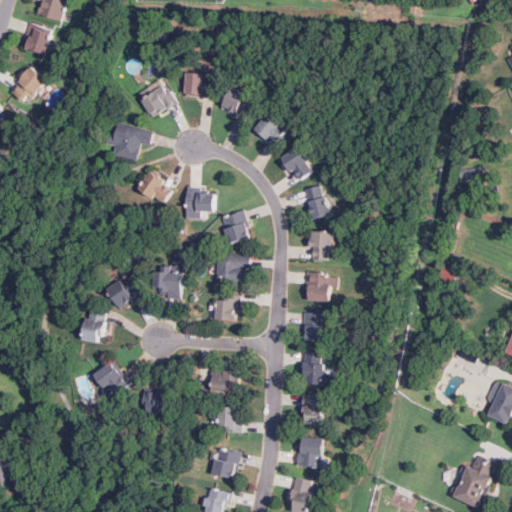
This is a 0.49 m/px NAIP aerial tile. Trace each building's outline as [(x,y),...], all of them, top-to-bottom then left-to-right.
[(44,0),(40,13),(64,20),(69,0),(44,0)] [(55,29),(35,22),(26,46),(47,53),(55,29)] [(32,104),(51,79),(33,65),(14,90),(32,104)] [(190,71),(187,95),(214,97),(217,66),(206,65),(205,72),(190,71)] [(143,94),(154,116),(179,103),(168,82),(143,94)] [(213,101),(232,115),(239,106),(235,103),(240,95),(226,85),(213,101)] [(247,119),(254,107),(247,103),(251,96),(235,85),(224,104),(247,119)] [(292,130),(271,112),(256,129),(276,147),(292,130)] [(155,129),(120,121),(115,143),(118,144),(116,154),(139,160),(143,142),(152,144),(155,129)] [(300,180),(316,169),(301,146),(285,156),(300,180)] [(483,179),(482,168),(459,170),(460,181),(483,179)] [(164,203),(175,185),(153,170),(141,188),(164,203)] [(307,189),(314,219),(334,214),(326,184),(307,189)] [(217,189),(190,189),(190,211),(217,211),(217,189)] [(253,236),(247,210),(225,216),(232,242),(253,236)] [(334,231),(313,231),(313,259),(334,259),(334,231)] [(218,285),(242,286),(243,268),(252,269),(253,254),(220,252),(218,285)] [(185,270),(160,267),(157,295),(182,297),(185,270)] [(309,300),(338,300),(338,272),(309,272),(309,300)] [(145,290),(133,274),(112,290),(124,305),(145,290)] [(113,308),(129,294),(118,280),(102,294),(113,308)] [(219,319),(242,319),(242,294),(219,294),(219,319)] [(109,308),(90,306),(86,339),(105,342),(109,308)] [(329,340),(329,313),(306,313),(306,340),(329,340)] [(499,355),(511,358),(511,323),(509,323),(499,355)] [(306,383),(338,384),(338,373),(326,373),(326,350),(307,350),(306,383)] [(108,393),(127,384),(117,362),(98,371),(108,393)] [(242,369),(215,369),(215,390),(242,390),(242,369)] [(511,420),(511,384),(500,380),(488,414),(511,423),(511,420)] [(147,412),(174,412),(174,390),(147,390),(147,412)] [(305,423),(327,423),(327,393),(305,393),(305,423)] [(244,430),(244,405),(221,405),(221,430),(244,430)] [(326,437),(302,435),(299,464),(323,466),(326,437)] [(216,474),(239,476),(242,450),(219,447),(216,474)] [(0,454),(0,486),(18,485),(16,453),(0,454)] [(452,492),(481,507),(502,466),(483,455),(477,466),(468,461),(452,492)] [(304,511),(311,511),(317,480),(298,476),(292,510),(304,511)] [(210,511),(226,511),(233,493),(212,486),(204,510),(210,511)]
